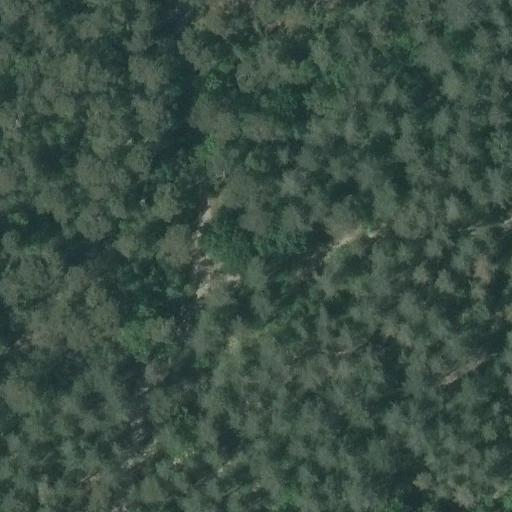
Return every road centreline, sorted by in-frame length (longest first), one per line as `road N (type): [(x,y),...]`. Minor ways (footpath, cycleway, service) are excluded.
road 1 (track): [(511,225),(495,215),(208,280)]
road 2 (track): [(166,0),(208,280)]
road 3 (track): [(208,280),(172,349),(123,511)]
